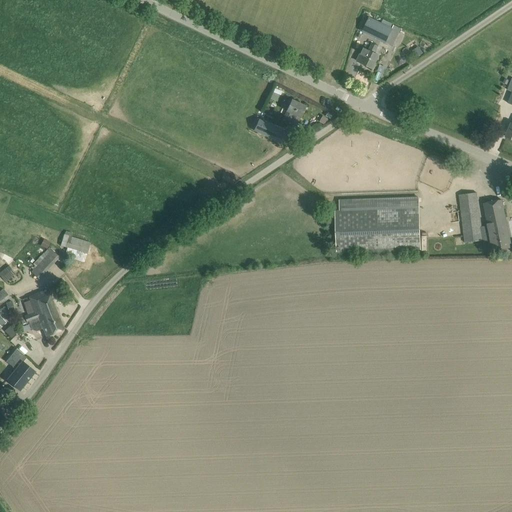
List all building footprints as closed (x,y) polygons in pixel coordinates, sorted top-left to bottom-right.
[(363,32),(386,43),(392,29),(370,18),(363,32)] [(375,53),(378,46),(372,43),(369,50),(364,47),(357,61),(373,69),(379,55),(375,53)] [(292,100),(283,118),(289,121),(293,114),(301,117),(306,106),(292,100)] [(323,116),(319,121),(323,124),(324,124),(327,119),(323,116)] [(258,117),(253,128),(276,139),(281,128),(258,117)] [(491,239),(493,250),(511,247),(502,200),(484,203),(488,225),(481,227),(477,193),(459,195),(465,243),(491,239)] [(341,211),(337,211),(338,254),(420,251),(418,197),(340,200),(341,211)] [(435,236),(452,235),(451,227),(435,228),(435,236)] [(72,233),(65,231),(61,245),(69,247),(65,258),(84,263),(90,243),(70,237),(72,233)] [(49,247),(33,264),(36,267),(32,272),(39,279),(59,257),(49,247)] [(8,266),(0,272),(0,274),(5,281),(14,273),(8,266)] [(0,291),(0,304),(10,297),(3,289),(0,291)] [(24,317),(27,323),(29,323),(39,318),(41,324),(50,321),(51,323),(60,319),(47,289),(29,297),(30,300),(24,303),(28,315),(24,317)] [(39,318),(29,323),(31,329),(36,331),(43,328),(47,337),(64,329),(60,319),(51,323),(50,321),(41,324),(39,318)] [(12,325),(6,331),(13,337),(18,331),(12,325)] [(12,384),(20,391),(33,375),(35,371),(23,362),(27,357),(19,351),(9,363),(16,369),(7,380),(12,384)]
